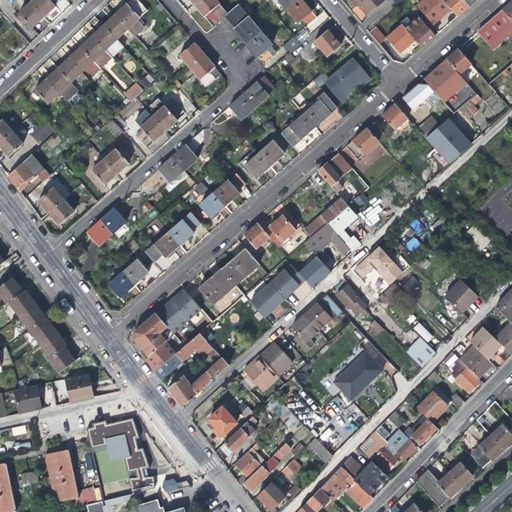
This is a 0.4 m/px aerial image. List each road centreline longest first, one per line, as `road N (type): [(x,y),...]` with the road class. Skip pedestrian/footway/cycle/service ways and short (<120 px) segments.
road 1 (unclassified): [(170,423),(511,113)]
road 2 (residential): [(105,337),(398,83)]
road 3 (residential): [(168,0),(240,84),(44,255)]
road 4 (residential): [(366,511),(511,361)]
road 5 (residential): [(143,387),(0,420)]
road 6 (residential): [(0,88),(93,0)]
road 7 (residential): [(398,83),(494,0)]
